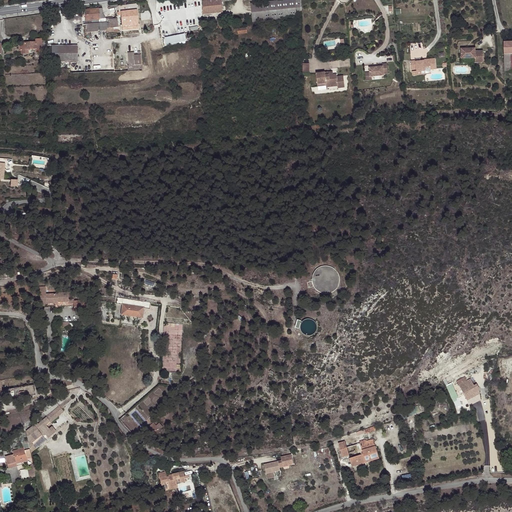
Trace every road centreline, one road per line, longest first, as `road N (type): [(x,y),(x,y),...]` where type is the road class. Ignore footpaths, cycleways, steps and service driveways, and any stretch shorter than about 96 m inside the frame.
road 1 (unclassified): [(245,511),(227,464),(152,453),(81,382),(46,374),(27,320),(0,312)]
road 2 (unclassified): [(511,480),(471,480),(323,511)]
